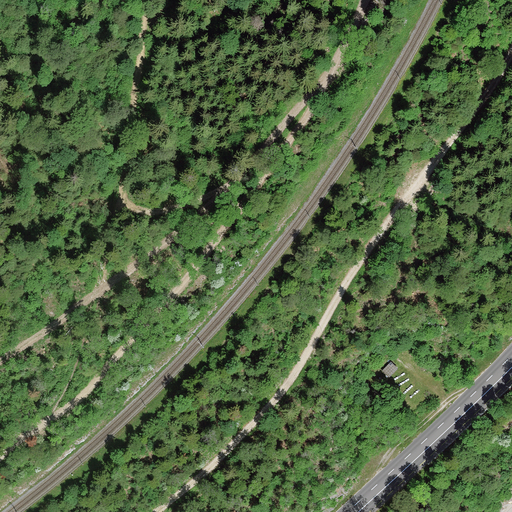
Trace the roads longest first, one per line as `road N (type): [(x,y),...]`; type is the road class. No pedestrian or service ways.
road 1 (track): [(511,54),(349,276),(271,406),(156,511)]
road 2 (track): [(0,457),(85,391),(158,311),(295,140),(326,84)]
road 3 (track): [(150,0),(117,189),(131,212),(204,200),(255,164),(326,84)]
road 4 (track): [(231,181),(200,217),(0,361)]
road 5 (primary): [(354,511),(511,362)]
